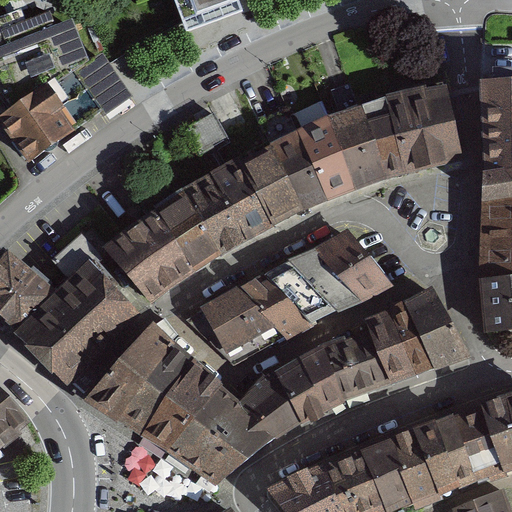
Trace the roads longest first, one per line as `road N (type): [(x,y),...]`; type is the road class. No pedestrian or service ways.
road 1 (residential): [(0,231),(127,128),(230,67),(371,10),(439,0)]
road 2 (residential): [(443,272),(399,251),(377,218),(340,214),(140,321),(54,415)]
road 3 (residential): [(505,372),(285,462),(251,491),(259,511)]
road 4 (residential): [(443,272),(462,250),(470,184),(461,27),(452,0)]
road 5 (residential): [(505,372),(486,362),(471,338),(443,272)]
